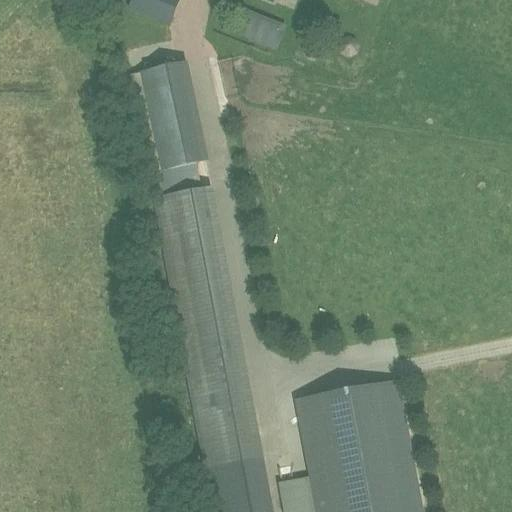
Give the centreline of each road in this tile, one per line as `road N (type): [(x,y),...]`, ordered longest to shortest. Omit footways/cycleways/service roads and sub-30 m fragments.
road 1 (unknown): [(254,386),(207,142),(190,0)]
road 2 (unknown): [(511,338),(254,386),(276,511)]
